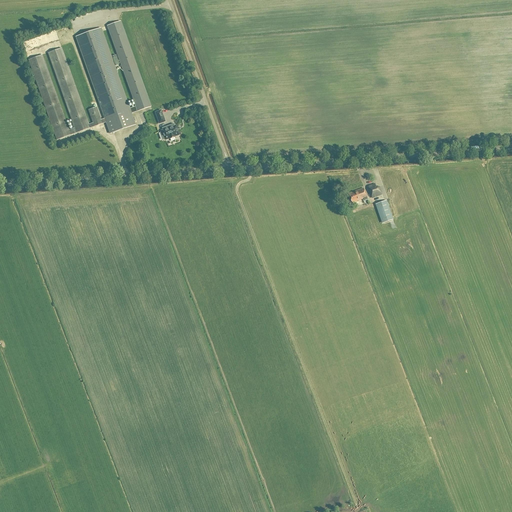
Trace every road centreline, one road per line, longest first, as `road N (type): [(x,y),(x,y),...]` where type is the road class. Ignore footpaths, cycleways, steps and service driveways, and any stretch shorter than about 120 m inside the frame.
road 1 (unclassified): [(228,168),(511,148)]
road 2 (unclassified): [(0,186),(228,168)]
road 3 (unclassified): [(228,168),(168,0)]
